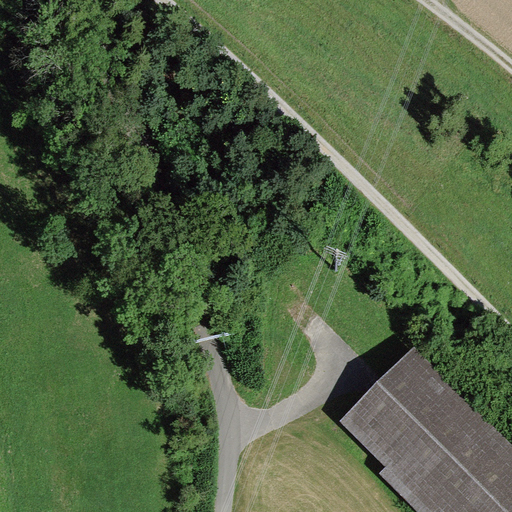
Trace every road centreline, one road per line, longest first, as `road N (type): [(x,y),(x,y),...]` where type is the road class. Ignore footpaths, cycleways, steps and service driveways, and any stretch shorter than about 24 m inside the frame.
road 1 (unclassified): [(57,0),(204,340),(221,417),(218,511)]
road 2 (track): [(165,0),(286,104),(511,331)]
